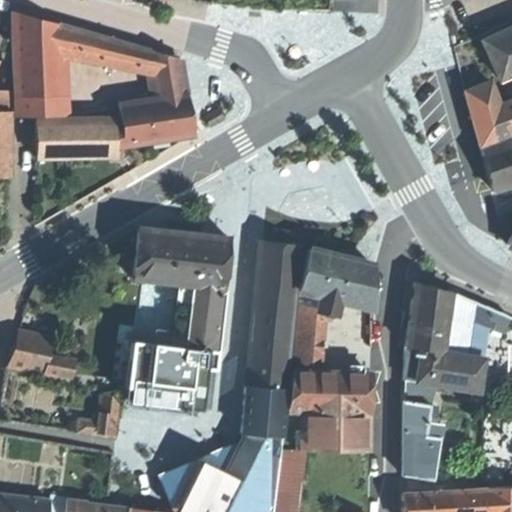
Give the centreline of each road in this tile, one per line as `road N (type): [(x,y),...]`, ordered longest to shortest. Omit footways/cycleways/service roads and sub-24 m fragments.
road 1 (secondary): [(282,116),(0,276)]
road 2 (residential): [(440,229),(392,273),(385,511)]
road 3 (tertiary): [(282,116),(243,62),(175,31),(54,0)]
road 4 (residential): [(242,238),(213,451)]
road 5 (tertiary): [(440,229),(354,80)]
